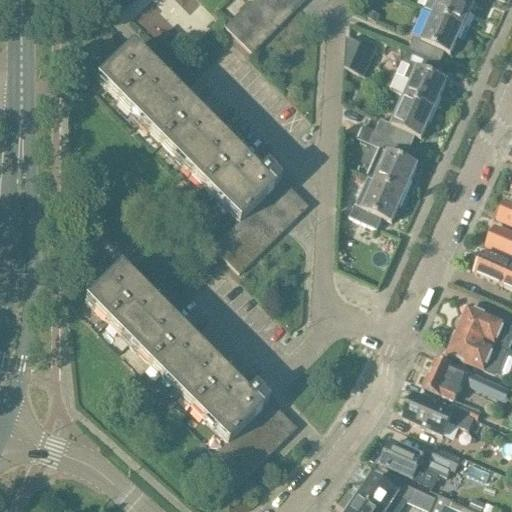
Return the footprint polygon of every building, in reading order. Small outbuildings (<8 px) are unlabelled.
[(245,0),(249,4),(223,30),(249,56),(296,10),(305,0),(245,0)] [(476,0),(475,0),(429,0),(424,12),(434,16),(464,30),(470,16),(469,16),(476,0)] [(369,13),(366,20),(375,24),(378,17),(369,13)] [(458,43),(464,30),(434,16),(421,44),(413,40),(407,53),(436,65),(441,54),(450,58),(457,42),(458,43)] [(345,71),(363,80),(374,54),(346,42),(345,71)] [(253,181),(227,154),(126,52),(95,82),(237,225),(230,234),(211,251),(224,264),(237,277),(284,231),(306,210),(280,184),(279,185),(273,179),(274,178),(265,169),(253,181)] [(447,84),(434,78),(439,67),(436,65),(407,53),(389,93),(404,100),(435,114),(441,100),(440,100),(447,84)] [(429,126),(435,114),(404,100),(392,128),(380,123),(375,135),(407,150),(412,138),(421,142),(428,126),(429,126)] [(417,169),(401,162),(407,150),(375,135),(363,130),(357,142),(378,151),(372,166),(381,170),(375,184),(405,198),(411,185),(410,185),(417,169)] [(405,198),(375,184),(367,181),(349,222),(373,232),(378,221),(391,226),(398,211),(399,211),(405,198)] [(511,206),(506,204),(497,224),(511,230),(511,206)] [(511,238),(494,231),(485,251),(511,263),(511,264),(511,238)] [(387,240),(383,249),(393,253),(396,244),(387,240)] [(511,268),(483,256),(474,277),(511,293),(511,268)] [(242,402),(216,376),(115,274),(84,304),(226,447),(214,459),(200,473),(226,499),(294,431),(268,405),(267,406),(262,400),(262,399),(254,390),(242,402)] [(511,330),(468,311),(463,323),(460,324),(458,328),(459,331),(458,334),(507,356),(511,344),(511,330)] [(498,377),(507,356),(458,334),(456,337),(454,338),(451,344),(453,346),(447,358),(494,378),(498,377)] [(436,363),(423,392),(453,406),(450,413),(473,423),(476,425),(480,416),(454,405),(463,383),(469,386),(472,391),(486,398),(491,387),(465,375),(436,363)] [(450,413),(415,398),(403,424),(442,441),(448,427),(468,435),(473,423),(450,413)] [(384,458),(381,465),(382,468),(381,470),(413,483),(431,492),(438,477),(447,482),(450,474),(454,476),(460,463),(435,452),(430,464),(391,447),(387,457),(384,458)] [(437,504),(414,494),(392,484),(388,490),(373,480),(359,502),(374,511),(403,511),(409,506),(409,505),(425,511),(436,511),(441,500),(439,499),(437,504)] [(467,511),(441,500),(436,511),(467,511)] [(374,511),(359,502),(351,511),(374,511)] [(472,502),(468,511),(481,511),(484,507),(472,502)]
